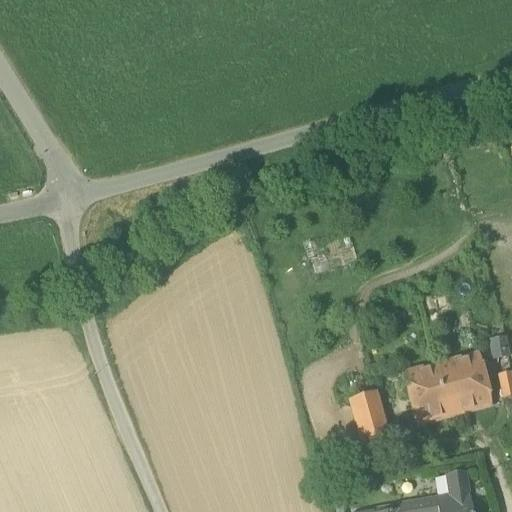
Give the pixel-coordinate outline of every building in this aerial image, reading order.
[(508,353),(505,339),(487,342),(491,362),(509,358),(508,353)] [(406,378),(418,425),(462,414),(461,412),(488,405),(476,360),(406,378)] [(511,399),(511,374),(497,377),(502,401),(511,399)] [(387,439),(375,398),(350,405),(362,446),(387,439)] [(470,511),(468,496),(464,474),(445,478),(449,499),(396,508),(397,511),(470,511)]
